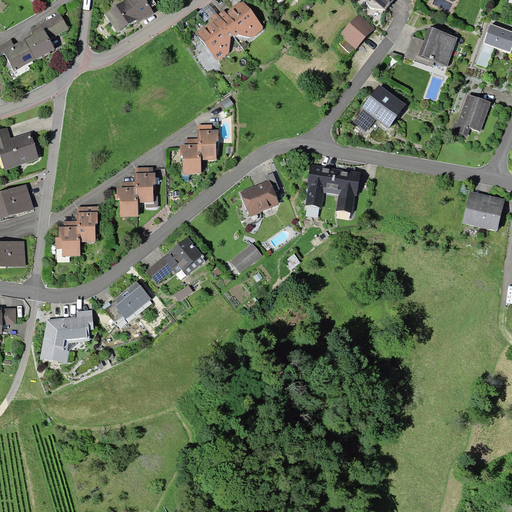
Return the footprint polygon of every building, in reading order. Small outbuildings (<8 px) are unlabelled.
[(124,5),(106,17),(117,34),(148,14),(138,0),(133,0),(124,6),(124,5)] [(371,10),(384,12),(393,0),(365,0),(365,3),(366,6),(368,8),(371,10)] [(226,18),(223,13),(217,18),(231,37),(233,39),(236,36),(246,37),(250,34),(251,28),(256,24),(250,16),(248,16),(240,6),(237,6),(232,9),(232,13),(233,13),(226,18)] [(66,30),(59,16),(32,31),(35,38),(23,45),(33,62),(52,51),(43,35),(49,31),(52,37),(66,30)] [(228,39),(231,37),(217,18),(215,16),(209,20),(213,25),(207,30),(206,29),(203,29),(198,32),(198,36),(205,45),(205,47),(211,55),(210,56),(215,62),(218,62),(224,57),(225,54),(223,52),(227,49),(228,39)] [(349,28),(330,48),(344,62),(356,50),(354,48),(371,30),(358,18),(349,28)] [(511,35),(489,27),(482,46),(509,56),(511,48),(511,35)] [(425,43),(411,38),(404,59),(413,62),(416,55),(429,60),(428,61),(432,63),(433,61),(434,62),(433,64),(446,69),(456,40),(429,30),(425,43)] [(26,65),(33,62),(23,45),(13,50),(9,43),(0,47),(0,53),(2,57),(3,56),(10,69),(5,72),(9,80),(13,78),(14,79),(29,71),(26,65)] [(234,51),(235,53),(237,54),(240,55),(242,54),(243,53),(238,45),(236,47),(235,48),(234,51)] [(399,62),(400,57),(390,54),(389,58),(399,62)] [(407,109),(382,91),(358,126),(369,133),(379,119),(393,130),(407,109)] [(468,129),(478,133),(488,104),(468,97),(457,125),(455,124),(452,133),(465,138),(468,129)] [(231,105),(227,99),(220,103),(224,109),(231,105)] [(8,168),(35,160),(28,137),(8,143),(4,132),(0,132),(0,151),(2,157),(5,157),(8,168)] [(216,144),(216,134),(197,135),(197,149),(198,149),(198,161),(199,161),(208,161),(208,156),(214,156),(214,144),(216,144)] [(199,175),(199,161),(198,161),(198,149),(197,149),(179,149),(180,159),(182,159),(183,175),(199,175)] [(322,194),(330,196),(334,175),(327,174),(328,171),(310,168),(306,189),(308,189),(305,207),(319,210),(322,194)] [(350,210),(353,197),(355,198),(359,176),(341,173),(340,176),(334,175),(330,196),(338,197),(337,208),(350,210)] [(134,178),(135,191),(135,204),(136,204),(145,204),(145,208),(146,209),(155,209),(157,208),(157,200),(155,198),(151,198),(151,191),(153,191),(153,177),(134,178)] [(276,206),(267,185),(242,195),(250,216),(276,206)] [(0,219),(30,210),(24,188),(10,192),(10,194),(0,196),(0,219)] [(135,191),(116,192),(117,202),(119,201),(120,213),(126,213),(126,218),(136,218),(136,204),(135,204),(135,191)] [(485,231),(495,233),(500,211),(495,210),(496,204),(484,202),(483,207),(469,203),(464,223),(486,229),(485,231)] [(76,217),(77,231),(77,243),(78,243),(87,243),(87,238),(93,238),(93,226),(96,226),(95,216),(76,217)] [(68,257),(78,257),(78,243),(77,243),(77,231),(59,231),(59,241),(56,241),(56,263),(68,263),(68,257)] [(168,255),(171,257),(181,269),(186,276),(203,262),(201,260),(203,259),(201,257),(200,258),(186,241),(168,255)] [(6,245),(0,245),(0,267),(17,267),(17,259),(22,259),(21,244),(6,244),(6,245)] [(258,256),(251,248),(238,259),(244,267),(258,256)] [(166,256),(147,272),(156,284),(171,271),(174,275),(181,269),(171,257),(169,259),(166,256)] [(149,300),(136,284),(103,311),(114,324),(121,318),(123,321),(149,300)] [(13,311),(0,311),(0,325),(14,326),(13,311)] [(54,324),(49,324),(42,360),(59,363),(59,359),(61,359),(62,353),(63,353),(63,351),(62,351),(63,343),(87,341),(86,330),(91,330),(91,326),(78,328),(77,321),(54,323),(54,324)]
